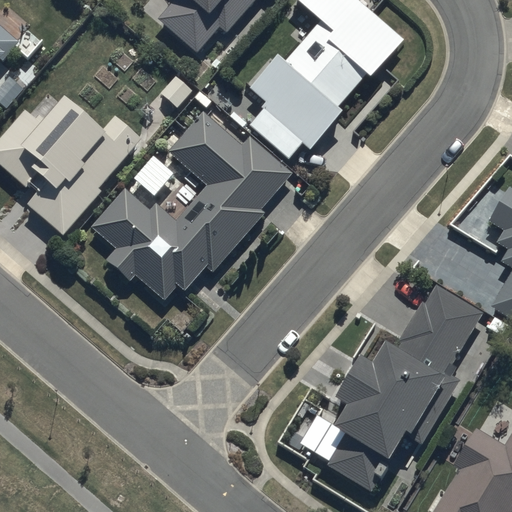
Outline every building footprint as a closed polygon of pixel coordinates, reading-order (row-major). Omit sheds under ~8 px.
[(174,0),(158,20),(199,54),(221,27),(229,34),(257,0),(174,0)] [(248,123),(290,159),(303,143),(312,150),(346,111),(340,106),(369,72),(373,76),(405,39),(360,0),(298,0),(322,20),(289,59),(281,52),(273,61),(269,59),(250,81),(252,84),(240,98),(221,83),(208,97),(201,90),(195,97),(208,108),(213,101),(244,127),(248,123)] [(0,63),(7,55),(9,57),(23,41),(0,22),(0,63)] [(101,187),(143,138),(117,116),(107,128),(67,94),(47,118),(42,114),(39,118),(26,108),(0,138),(0,163),(28,187),(30,185),(38,191),(28,204),(66,237),(105,191),(101,187)] [(215,271),(266,212),(262,209),(294,172),(252,135),(242,147),(203,113),(169,151),(208,185),(177,220),(158,204),(152,210),(126,188),(92,227),(118,249),(109,260),(132,281),(137,276),(165,301),(180,284),(187,291),(209,266),(215,271)] [(511,318),(511,185),(491,219),(505,228),(497,241),(509,249),(501,262),(511,268),(511,271),(491,305),(511,318)] [(453,364),(485,314),(436,284),(398,344),(391,340),(377,361),(365,353),(339,395),(350,403),(317,457),(374,492),(409,436),(422,444),(462,380),(453,374),(458,367),(453,364)] [(511,511),(511,435),(506,446),(476,429),(454,466),(460,469),(434,511),(511,511)]
